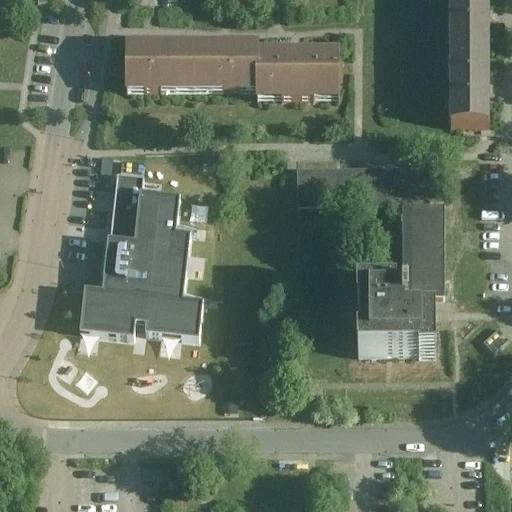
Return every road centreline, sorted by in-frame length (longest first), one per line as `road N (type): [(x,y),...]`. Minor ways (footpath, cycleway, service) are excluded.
road 1 (residential): [(0,415),(49,441),(414,443),(463,434),(511,406)]
road 2 (residential): [(0,349),(40,261),(84,0)]
